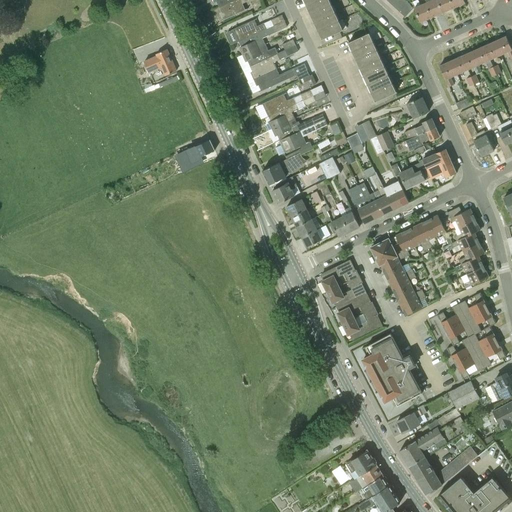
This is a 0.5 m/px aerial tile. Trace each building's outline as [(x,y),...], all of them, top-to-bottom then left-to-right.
[(234,0),(219,7),(225,19),(248,9),(248,8),(245,9),(243,3),(250,0),(249,0),(234,0)] [(311,14),(332,4),(330,0),(318,0),(307,5),(311,14)] [(413,8),(409,3),(405,0),(387,0),(405,17),(413,8)] [(432,17),(443,12),(438,0),(432,0),(426,3),(432,17)] [(438,0),(443,12),(454,7),(451,0),(438,0)] [(421,22),(432,17),(426,3),(415,7),(421,22)] [(315,22),(336,12),(332,4),(311,14),(315,22)] [(319,30),(340,21),(336,12),(315,22),(319,30)] [(239,41),(285,21),(282,15),(264,23),(257,26),(255,20),(257,19),(257,18),(234,30),(239,41)] [(245,53),(266,44),(263,38),(277,31),(287,26),(285,21),(239,41),(245,53)] [(340,21),(319,30),(323,39),(343,29),(340,21)] [(353,51),(373,41),(369,33),(349,42),(353,51)] [(511,59),(511,58),(511,48),(506,36),(495,41),(501,54),(508,51),(511,59)] [(285,50),(296,45),(293,39),(283,44),(285,50)] [(357,59),(377,50),(373,41),(353,51),(357,59)] [(490,59),(501,54),(495,41),(484,46),(490,59)] [(251,66),(278,53),(275,47),(268,50),(266,44),(245,53),(251,66)] [(288,56),(298,51),(296,45),(285,50),(288,56)] [(490,59),(484,46),(473,51),(479,64),(486,61),(492,76),(497,74),(493,66),(490,59)] [(166,75),(177,70),(167,49),(156,54),(157,56),(145,61),(149,72),(162,67),(164,70),(166,75)] [(360,68),(381,58),(377,50),(357,59),(360,68)] [(468,69),(479,64),(473,51),(462,55),(468,69)] [(256,78),(277,69),(274,62),(281,59),(278,53),(251,66),(256,78)] [(457,74),(468,69),(462,55),(451,60),(457,74)] [(364,76),(385,66),(381,58),(360,68),(364,76)] [(451,77),(457,74),(451,60),(440,65),(449,86),(454,85),(451,77)] [(303,78),(310,75),(305,63),(294,68),(279,75),(277,69),(256,78),(262,90),(296,74),(299,80),(303,78)] [(368,84),(389,75),(385,66),(364,76),(368,84)] [(313,74),(310,75),(303,78),(305,83),(310,81),(311,82),(313,85),(317,83),(313,74)] [(372,93),(393,83),(389,75),(368,84),(372,93)] [(472,77),(475,84),(480,82),(476,75),(472,77)] [(470,86),(475,84),(472,77),(467,79),(470,86)] [(499,86),(496,81),(490,83),(492,89),(499,86)] [(393,83),(372,93),(376,101),(397,92),(393,83)] [(269,116),(314,95),(312,89),(286,101),(285,99),(286,99),(284,95),(286,93),(263,103),(256,106),(262,119),(269,116)] [(275,128),(295,119),(292,112),(317,101),(314,95),(269,116),(275,128)] [(414,118),(429,111),(422,97),(415,100),(414,100),(407,103),(414,118)] [(459,109),(471,104),(468,97),(456,103),(459,109)] [(464,120),(477,114),(473,106),(460,112),(464,120)] [(511,141),(511,121),(511,119),(502,124),(497,113),(493,115),(491,110),(485,112),(486,116),(492,129),(498,127),(507,144),(511,141)] [(275,128),(280,140),(326,120),(323,114),(300,124),(299,121),(297,122),(295,119),(275,128)] [(409,139),(436,127),(432,118),(423,122),(424,124),(406,132),(409,139)] [(279,155),(286,152),(300,146),(309,142),(308,142),(306,143),(304,138),(303,139),(302,137),(328,125),(326,120),(280,140),(282,144),(276,147),(279,155)] [(375,136),(373,130),(369,121),(363,123),(369,139),(375,136)] [(494,150),(487,135),(484,130),(478,133),(472,122),(466,124),(482,156),(490,152),(489,152),(493,150),(494,150)] [(364,142),(369,139),(363,123),(362,123),(365,129),(360,131),(364,142)] [(341,132),(338,125),(332,127),(335,134),(341,132)] [(436,127),(409,139),(405,141),(409,147),(410,150),(424,144),(423,142),(430,138),(431,140),(440,136),(436,127)] [(383,150),(394,145),(387,131),(377,136),(383,150)] [(362,143),(363,143),(358,133),(347,138),(352,148),(362,143)] [(377,136),(371,139),(373,144),(379,142),(377,136)] [(198,165),(195,159),(215,150),(210,139),(181,153),(188,169),(198,165)] [(319,149),(330,144),(328,139),(317,144),(319,149)] [(300,146),(301,148),(299,149),(299,150),(300,152),(301,155),(314,149),(313,146),(310,141),(309,142),(300,146)] [(352,148),(354,153),(363,149),(363,145),(362,143),(352,148)] [(414,150),(416,154),(426,150),(424,145),(414,150)] [(427,168),(450,158),(446,148),(437,153),(436,152),(423,158),(423,159),(419,160),(420,162),(412,166),(412,167),(413,166),(416,173),(427,168)] [(287,155),(288,158),(300,152),(299,150),(287,155)] [(355,159),(352,151),(344,155),(348,163),(355,159)] [(270,184),(286,176),(287,176),(283,166),(303,157),(301,155),(300,152),(288,158),(279,162),(263,170),(270,184)] [(327,160),(333,156),(331,152),(325,155),(327,160)] [(333,156),(327,160),(319,163),(326,179),(341,172),(333,156)] [(447,177),(457,172),(450,158),(427,168),(430,175),(444,169),(447,177)] [(396,174),(401,172),(397,163),(392,166),(396,174)] [(413,167),(400,173),(401,174),(407,188),(432,177),(430,175),(427,168),(416,173),(413,166),(412,167),(413,167)] [(385,214),(394,209),(384,188),(376,172),(376,173),(372,175),(379,190),(374,192),(385,214)] [(295,196),(292,189),(298,186),(293,176),(280,183),(282,186),(273,190),(279,203),(295,196)] [(331,193),(325,180),(316,184),(319,190),(322,188),(325,195),(331,193)] [(407,197),(399,180),(384,188),(394,209),(404,204),(409,202),(407,197)] [(385,214),(374,192),(370,194),(364,182),(359,185),(363,191),(376,218),(385,214)] [(365,223),(376,218),(363,191),(359,185),(349,190),(359,209),(365,223)] [(339,192),(344,203),(348,201),(343,190),(339,192)] [(292,216),(307,209),(301,199),(287,206),(292,216)] [(360,226),(353,211),(351,206),(345,209),(348,214),(343,217),(350,231),(360,226)] [(459,227),(475,219),(470,208),(462,212),(459,206),(448,212),(453,222),(456,221),(459,227)] [(297,226),(312,219),(307,209),(292,216),(297,226)] [(428,220),(435,236),(442,233),(445,240),(449,238),(438,215),(428,220)] [(332,222),(337,232),(339,236),(350,231),(343,217),(332,222)] [(302,236),(317,229),(312,219),(297,226),(302,236)] [(475,232),(475,233),(481,230),(475,219),(459,227),(462,233),(455,236),(457,240),(457,241),(458,240),(459,240),(475,232)] [(429,239),(435,236),(428,220),(417,225),(429,248),(433,246),(429,239)] [(424,250),(429,248),(417,225),(406,230),(414,246),(421,243),(424,250)] [(317,229),(302,236),(307,247),(322,240),(317,229)] [(408,250),(414,246),(406,230),(394,236),(398,243),(404,257),(410,255),(408,250)] [(480,242),(475,233),(475,232),(459,240),(458,240),(457,241),(457,240),(451,243),(445,247),(446,249),(452,246),(453,247),(460,244),(463,250),(480,242)] [(398,243),(394,236),(393,237),(389,238),(393,246),(398,243)] [(380,264),(381,264),(391,259),(382,241),(376,245),(376,244),(371,247),(373,252),(374,252),(378,260),(380,263),(379,264),(380,264)] [(479,256),(485,253),(480,242),(463,250),(466,256),(459,260),(461,264),(462,263),(462,264),(479,256)] [(402,266),(399,260),(397,256),(391,259),(381,264),(386,274),(402,266)] [(484,266),(479,256),(462,264),(462,263),(461,264),(455,267),(457,271),(464,267),(467,274),(484,266)] [(348,282),(360,276),(357,269),(353,271),(352,268),(354,267),(350,260),(322,274),(324,280),(323,281),(328,291),(340,285),(336,278),(344,274),(348,282)] [(391,284),(414,273),(412,269),(405,272),(402,266),(386,274),(391,284)] [(484,266),(467,274),(471,280),(463,284),(466,288),(489,276),(484,266)] [(396,294),(412,286),(409,280),(416,277),(414,273),(391,284),(396,294)] [(338,306),(366,293),(363,286),(361,287),(360,284),(363,282),(360,276),(348,282),(352,289),(344,293),(340,285),(328,291),(333,302),(335,301),(337,306),(336,307),(336,308),(338,306)] [(401,305),(424,293),(422,289),(415,293),(412,286),(396,294),(401,305)] [(465,300),(459,304),(467,319),(488,308),(480,293),(481,293),(481,292),(474,296),(478,303),(469,308),(465,300)] [(364,313),(375,308),(372,301),(369,303),(368,300),(369,299),(366,293),(338,306),(341,311),(338,313),(343,323),(355,317),(352,310),(360,306),(364,313)] [(424,293),(401,305),(406,315),(422,307),(419,301),(426,297),(424,293)] [(438,315),(446,330),(467,319),(459,304),(453,307),(456,314),(447,319),(444,312),(437,315),(438,316),(438,315)] [(353,339),(371,330),(382,325),(378,318),(377,319),(375,316),(379,314),(375,308),(364,313),(367,321),(359,325),(355,317),(343,323),(349,334),(350,333),(353,339)] [(496,323),(488,308),(467,319),(475,334),(476,334),(482,331),(478,324),(487,319),(490,326),(497,323),(496,322),(496,323)] [(469,338),(475,334),(467,319),(446,330),(454,345),(459,342),(455,335),(464,330),(468,338),(469,338)] [(479,341),(476,334),(475,334),(469,338),(477,353),(498,342),(490,326),(484,329),(488,336),(479,341)] [(409,352),(403,356),(391,333),(369,345),(370,346),(371,345),(375,353),(363,359),(369,370),(370,370),(370,369),(373,368),(378,377),(375,379),(374,378),(374,379),(375,381),(376,381),(375,380),(379,379),(384,388),(380,390),(380,389),(380,390),(386,401),(397,395),(401,403),(400,404),(422,393),(410,371),(417,367),(409,352)] [(448,349),(456,364),(477,353),(469,338),(468,338),(462,341),(466,348),(457,352),(453,345),(447,349),(448,349)] [(505,356),(498,342),(477,353),(485,368),(491,364),(487,357),(496,352),(500,359),(507,356),(506,356),(505,356)] [(478,371),(485,368),(477,353),(456,364),(464,378),(463,379),(470,376),(466,369),(475,364),(478,371)] [(491,385),(498,400),(511,393),(511,392),(511,390),(511,388),(511,374),(508,376),(507,373),(496,378),(498,381),(491,385)] [(479,397),(471,380),(449,392),(457,408),(479,397)] [(511,424),(511,422),(511,420),(511,419),(511,401),(493,412),(502,429),(511,424)] [(403,432),(412,428),(420,424),(417,417),(427,412),(423,404),(418,407),(419,409),(397,421),(403,432)] [(426,456),(469,430),(456,408),(428,425),(431,431),(400,450),(410,466),(426,456)] [(494,439),(492,435),(485,438),(487,443),(494,439)] [(470,461),(478,454),(471,446),(437,475),(426,456),(410,466),(427,494),(443,484),(449,479),(470,461)] [(356,478),(377,464),(376,463),(377,461),(374,458),(373,458),(367,450),(348,462),(353,470),(351,471),(356,478)] [(369,484),(383,475),(377,464),(356,478),(362,488),(369,483),(369,484)] [(367,498),(390,485),(387,480),(387,479),(385,476),(384,476),(383,475),(369,484),(372,488),(364,493),(367,498)] [(466,487),(469,485),(462,476),(438,496),(447,506),(447,507),(448,508),(448,507),(451,511),(497,511),(501,509),(501,510),(502,509),(511,500),(511,499),(495,479),(474,497),(466,487)] [(379,505),(383,511),(385,511),(401,502),(393,490),(395,488),(392,485),(390,485),(367,498),(358,504),(362,510),(368,506),(369,507),(375,503),(377,506),(379,505)]
